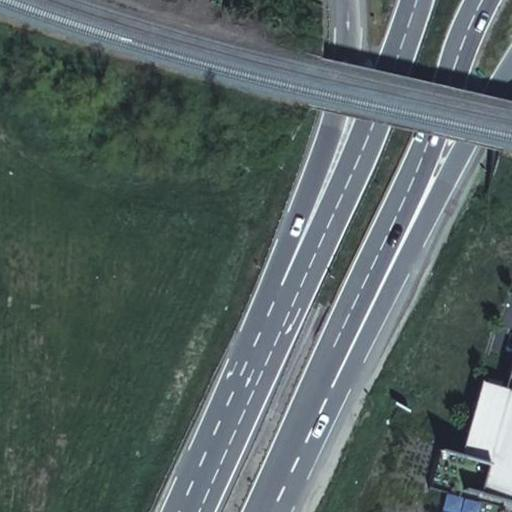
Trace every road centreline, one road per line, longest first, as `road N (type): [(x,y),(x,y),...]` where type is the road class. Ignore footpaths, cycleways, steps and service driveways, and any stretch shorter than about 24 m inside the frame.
road 1 (primary): [(263,511),(455,93),(486,0)]
road 2 (motorway): [(271,511),(511,79)]
road 3 (primary): [(421,0),(276,335)]
road 4 (motorway): [(348,0),(352,55),(285,255),(276,335)]
road 5 (primary): [(276,335),(196,511)]
